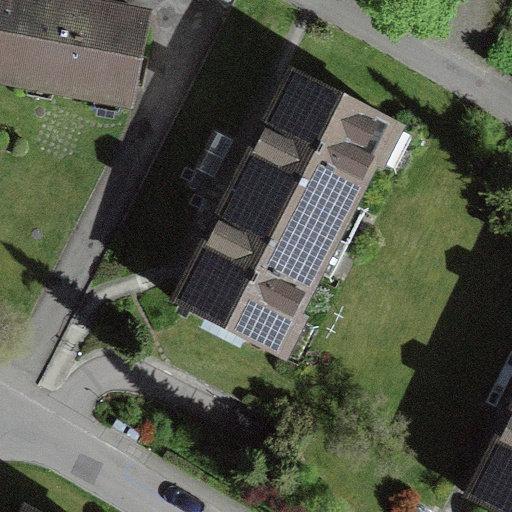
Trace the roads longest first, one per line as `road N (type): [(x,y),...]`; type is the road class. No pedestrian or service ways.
road 1 (residential): [(511,108),(324,0)]
road 2 (residential): [(169,511),(50,442),(0,430)]
